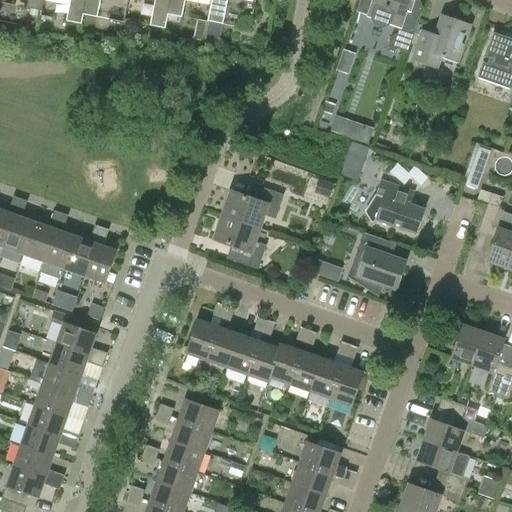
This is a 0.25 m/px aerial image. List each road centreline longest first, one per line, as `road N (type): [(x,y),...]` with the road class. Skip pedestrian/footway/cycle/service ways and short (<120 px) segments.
road 1 (residential): [(77,511),(161,275),(171,271)]
road 2 (residential): [(171,271),(412,353)]
road 3 (residential): [(357,511),(412,353)]
road 4 (residential): [(171,271),(213,152)]
